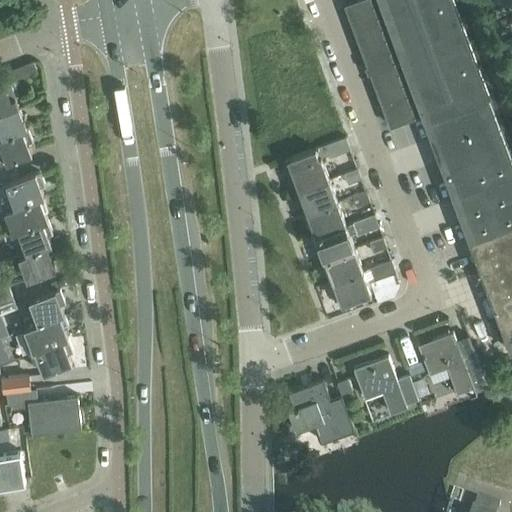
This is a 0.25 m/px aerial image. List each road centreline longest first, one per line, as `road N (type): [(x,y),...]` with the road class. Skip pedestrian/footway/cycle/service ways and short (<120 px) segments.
road 1 (primary): [(221,511),(144,3)]
road 2 (residential): [(251,366),(432,300),(321,0)]
road 3 (primary): [(109,17),(144,251),(146,511)]
road 4 (residential): [(69,24),(117,382),(120,494)]
road 5 (residential): [(251,366),(214,0)]
road 6 (unclassified): [(255,511),(251,366)]
